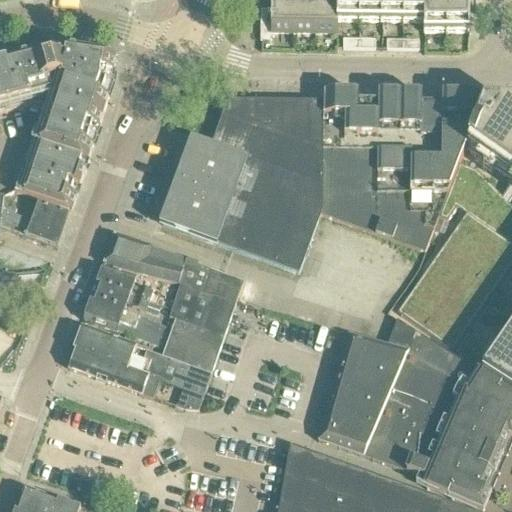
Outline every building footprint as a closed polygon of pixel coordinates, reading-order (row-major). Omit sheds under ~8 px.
[(270,0),(271,14),(270,30),(270,38),(337,39),(337,25),(423,27),(423,37),(469,37),(469,18),(472,18),(476,18),(476,0),(270,0)] [(261,14),(260,30),(270,30),(271,14),(261,14)] [(270,30),(260,30),(260,46),(270,46),(270,38),(270,30)] [(343,53),(359,54),(359,44),(343,43),(343,53)] [(359,44),(359,54),(375,54),(375,44),(359,44)] [(386,54),(402,54),(403,44),(386,44),(386,54)] [(403,44),(402,54),(419,55),(419,45),(403,44)] [(14,197),(71,215),(110,98),(115,63),(65,56),(65,59),(59,58),(58,55),(40,59),(40,57),(0,67),(0,118),(29,111),(41,115),(14,197)] [(323,107),(322,107),(322,189),(322,221),(425,258),(438,223),(458,170),(465,154),(482,110),(485,101),(476,100),(441,100),(441,109),(421,108),(421,99),(378,99),(378,108),(358,107),(358,98),(323,98),(323,107)] [(228,106),(211,153),(210,157),(322,189),(322,108),(228,106)] [(511,330),(479,378),(511,399),(511,110),(501,110),(482,110),(465,154),(511,186),(511,187),(502,203),(475,177),(458,170),(438,223),(447,227),(456,213),(470,222),(401,321),(447,354),(511,261),(511,330)] [(321,220),(322,221),(322,189),(210,157),(211,153),(191,146),(161,229),(217,249),(299,279),(321,220)] [(3,204),(4,201),(0,200),(0,232),(27,242),(58,254),(70,221),(38,210),(38,211),(34,210),(29,223),(33,225),(32,227),(15,221),(17,216),(15,210),(10,205),(3,204)] [(169,323),(175,325),(224,342),(236,308),(244,287),(197,270),(198,267),(186,263),(151,252),(114,241),(104,269),(135,279),(180,290),(169,323)] [(103,272),(97,288),(156,310),(159,302),(151,299),(152,296),(139,291),(138,293),(133,291),(136,283),(103,272)] [(97,288),(92,303),(124,315),(127,308),(132,310),(131,312),(157,321),(161,311),(156,310),(97,288)] [(124,315),(92,303),(84,325),(158,352),(165,332),(142,324),(142,325),(123,318),(124,315)] [(147,356),(139,378),(148,381),(148,382),(172,390),(180,368),(211,379),(224,342),(175,325),(162,362),(147,356)] [(418,482),(415,489),(480,511),(482,511),(490,500),(485,498),(509,442),(511,443),(511,442),(511,399),(479,378),(397,325),(387,351),(348,340),(342,362),(318,446),(418,482)] [(73,355),(75,356),(75,355),(124,373),(124,372),(126,366),(130,367),(136,352),(81,332),(73,355)] [(75,355),(75,356),(69,374),(96,384),(97,382),(107,385),(106,387),(142,400),(148,382),(148,381),(139,378),(124,372),(124,373),(75,355)] [(279,511),(462,511),(291,450),(279,511)] [(126,511),(122,511),(121,511),(116,511),(103,508),(101,511),(77,511),(57,505),(57,507),(22,495),(16,511),(126,511)]
